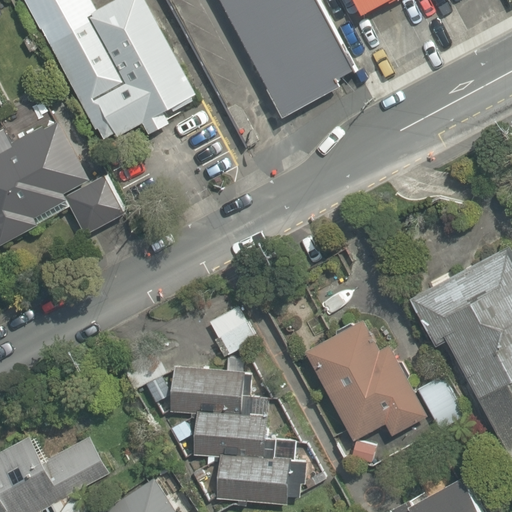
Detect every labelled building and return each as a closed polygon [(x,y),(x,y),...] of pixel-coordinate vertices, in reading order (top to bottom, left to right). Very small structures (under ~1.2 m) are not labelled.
[(199,90),(149,0),(108,0),(98,6),(94,0),(49,0),(32,9),(46,34),(110,152),(152,129),(171,119),(165,108),(199,90)] [(367,77),(324,0),(225,0),(291,119),(367,77)] [(361,0),(367,11),(387,0),(361,0)] [(88,177),(64,131),(62,132),(57,122),(0,152),(0,244),(40,223),(36,216),(70,198),(65,189),(88,177)] [(511,248),(510,245),(412,298),(437,345),(451,338),(511,452),(511,248)] [(257,339),(242,304),(212,318),(228,352),(257,339)] [(376,346),(361,319),(338,331),(306,349),(355,438),(387,420),(393,431),(421,416),(427,413),(386,340),(376,346)] [(222,455),(220,499),(291,502),(293,458),(272,457),(274,415),(250,414),(251,371),(198,369),(176,368),(175,411),(197,412),(195,454),(222,455)] [(468,408),(444,370),(418,386),(442,424),(468,408)] [(50,456),(35,429),(0,448),(0,511),(43,511),(114,473),(92,433),(50,456)] [(492,511),(473,470),(387,511),(492,511)] [(178,511),(160,481),(109,511),(178,511)]
